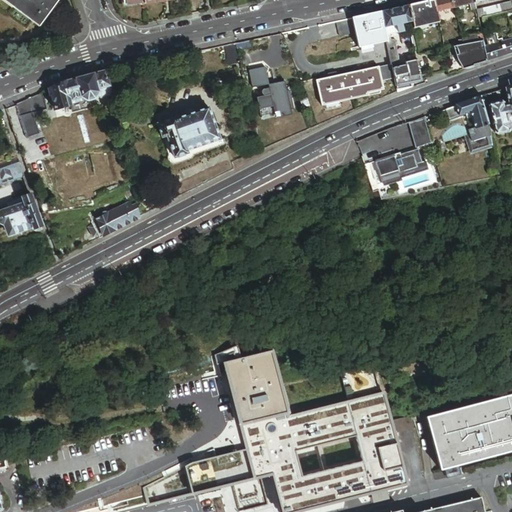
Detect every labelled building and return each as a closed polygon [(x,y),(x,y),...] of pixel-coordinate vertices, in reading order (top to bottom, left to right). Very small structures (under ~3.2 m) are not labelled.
[(0,0),(2,0),(7,0),(16,6),(14,10),(21,15),(23,11),(36,20),(33,24),(40,29),(60,1),(59,0),(0,0)] [(2,0),(14,10),(16,6),(7,0),(2,0)] [(438,14),(434,0),(410,6),(413,22),(414,29),(440,23),(438,14)] [(455,9),(452,0),(435,0),(434,0),(438,14),(455,9)] [(476,3),(474,0),(452,0),(455,9),(470,5),(476,3)] [(487,17),(511,10),(511,1),(511,2),(482,9),(481,9),(483,18),(487,17)] [(383,12),(387,36),(391,35),(404,32),(402,25),(410,23),(406,7),(383,12)] [(21,15),(33,24),(36,20),(23,11),(21,15)] [(383,12),(353,18),(353,20),(355,26),(359,47),(388,41),(387,36),(383,12)] [(355,26),(353,20),(337,23),(340,37),(353,34),(351,27),(355,26)] [(489,46),(497,43),(495,37),(488,38),(486,27),(485,27),(489,46)] [(391,35),(387,36),(388,41),(392,65),(393,68),(401,67),(396,39),(392,40),(391,35)] [(477,35),(462,38),(463,41),(463,44),(463,45),(479,42),(477,35)] [(489,61),(511,53),(511,38),(497,43),(489,46),(486,47),(489,61)] [(474,67),(473,66),(489,61),(486,47),(484,41),(479,42),(463,45),(457,46),(464,70),(474,67)] [(251,48),(249,42),(241,44),(242,50),(251,48)] [(236,48),(235,44),(224,46),(226,57),(228,66),(239,63),(236,48)] [(395,79),(398,93),(414,89),(413,84),(422,82),(420,76),(417,60),(407,63),(407,65),(401,67),(393,68),(395,79)] [(317,81),(322,105),(369,96),(368,92),(383,89),(382,82),(395,79),(393,68),(392,65),(317,81)] [(67,82),(50,90),(56,109),(71,105),(70,101),(72,100),(73,103),(82,101),(81,97),(82,97),(88,101),(95,99),(98,94),(102,97),(109,96),(111,93),(106,72),(67,82)] [(511,86),(506,89),(509,105),(504,106),(504,103),(501,102),(491,104),(490,107),(495,133),(498,135),(509,132),(510,130),(511,129),(511,86)] [(502,94),(501,90),(481,97),(483,103),(485,102),(486,100),(500,96),(502,94)] [(44,92),(14,106),(27,141),(39,137),(33,115),(49,109),(44,92)] [(292,109),(288,92),(255,99),(260,117),(292,109)] [(483,103),(481,97),(456,105),(456,107),(459,116),(465,114),(471,113),(472,118),(475,130),(489,126),(483,103)] [(456,107),(448,109),(452,119),(459,116),(456,107)] [(166,137),(168,140),(174,158),(187,153),(187,151),(192,150),(219,140),(208,109),(175,120),(175,118),(157,124),(162,138),(166,137)] [(427,167),(422,150),(432,147),(427,130),(424,118),(412,122),(409,123),(415,146),(417,145),(417,147),(400,152),(400,150),(394,152),(395,153),(375,159),(381,181),(427,167)] [(473,154),(494,148),(492,140),(489,126),(475,130),(469,132),(471,136),(468,137),(473,154)] [(174,158),(168,140),(164,141),(169,156),(168,158),(168,160),(169,161),(169,162),(171,164),(172,165),(174,166),(176,165),(191,160),(193,159),(194,157),(192,150),(187,151),(187,153),(174,158)] [(219,141),(219,140),(192,150),(194,157),(221,148),(222,146),(222,144),(222,143),(221,142),(219,141)] [(445,140),(438,142),(440,149),(447,147),(445,140)] [(0,185),(26,177),(19,159),(0,165),(0,185)] [(428,172),(427,167),(381,181),(383,185),(402,180),(428,172)] [(402,183),(402,180),(383,185),(384,188),(402,183)] [(125,195),(134,191),(134,189),(134,187),(134,183),(105,196),(108,203),(125,195)] [(135,197),(134,191),(125,195),(127,201),(135,197)] [(36,206),(32,194),(23,197),(25,203),(1,212),(0,213),(0,220),(1,223),(4,225),(5,224),(9,235),(33,226),(34,229),(44,226),(38,210),(34,211),(33,208),(36,206)] [(99,238),(139,218),(136,204),(133,205),(132,202),(108,213),(107,213),(104,213),(103,213),(101,215),(101,216),(99,217),(98,216),(95,218),(96,219),(91,221),(93,224),(97,234),(99,238)] [(317,211),(317,210),(274,228),(279,240),(322,222),(321,220),(317,211)] [(319,211),(317,211),(321,220),(329,216),(327,213),(325,212),(322,211),(319,211)] [(51,218),(50,213),(48,213),(47,212),(42,213),(44,220),(51,218)] [(93,237),(97,234),(93,224),(88,227),(93,237)] [(221,374),(228,372),(226,363),(241,360),(238,346),(212,357),(216,378),(222,377),(221,374)] [(272,352),(241,360),(226,363),(228,372),(240,423),(286,411),(272,352)] [(287,418),(286,411),(240,423),(241,426),(244,425),(248,441),(245,442),(247,451),(191,464),(144,488),(146,497),(180,488),(177,473),(195,468),(201,492),(222,487),(221,481),(231,478),(230,471),(258,464),(260,471),(271,468),(272,474),(281,511),(295,511),(405,486),(384,395),(380,396),(373,366),(341,373),(348,403),(287,418)] [(457,468),(511,452),(511,396),(426,420),(440,472),(445,471),(457,468)] [(413,431),(411,419),(392,423),(395,435),(413,431)] [(221,481),(222,487),(272,474),(271,468),(260,471),(258,464),(230,471),(231,478),(221,481)] [(146,497),(128,501),(130,510),(201,492),(195,468),(177,473),(180,488),(146,497)] [(459,476),(457,468),(445,471),(447,479),(459,476)] [(483,511),(481,500),(476,501),(429,511),(483,511)]
